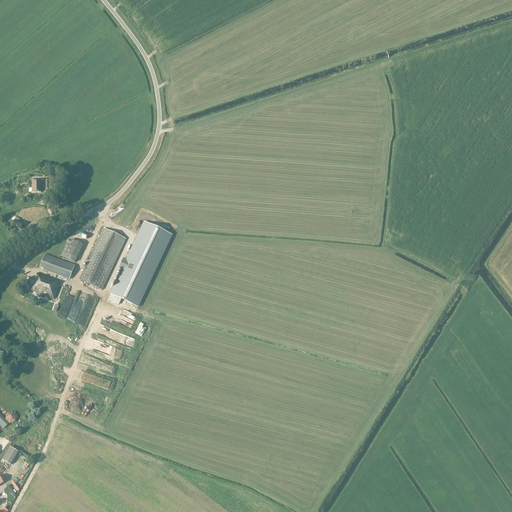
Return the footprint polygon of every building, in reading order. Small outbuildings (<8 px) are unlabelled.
[(41,180),(31,180),(31,188),(32,188),(32,192),(41,192),(41,185),(41,180)] [(15,218),(12,227),(20,230),(22,224),(18,222),(19,219),(15,218)] [(109,295),(138,308),(161,261),(172,235),(144,222),(138,235),(126,259),(125,259),(123,258),(120,264),(118,269),(120,269),(121,270),(118,276),(109,295)] [(81,237),(89,235),(89,233),(91,233),(90,227),(81,229),(82,233),(80,233),(81,237)] [(104,229),(79,280),(102,290),(126,239),(104,229)] [(65,245),(60,256),(75,263),(83,245),(72,240),(69,247),(65,245)] [(45,255),(40,267),(43,268),(43,270),(69,280),(74,266),(45,255)] [(29,278),(27,284),(33,286),(31,291),(54,299),(60,282),(37,274),(35,280),(29,278)] [(63,302),(67,288),(61,286),(56,300),(63,302)] [(10,424),(15,422),(17,416),(12,413),(7,414),(5,420),(10,424)] [(10,447),(2,460),(10,465),(18,452),(10,447)] [(13,476),(18,483),(26,478),(22,471),(13,476)] [(17,491),(16,488),(17,488),(14,480),(9,482),(14,493),(17,491)]
